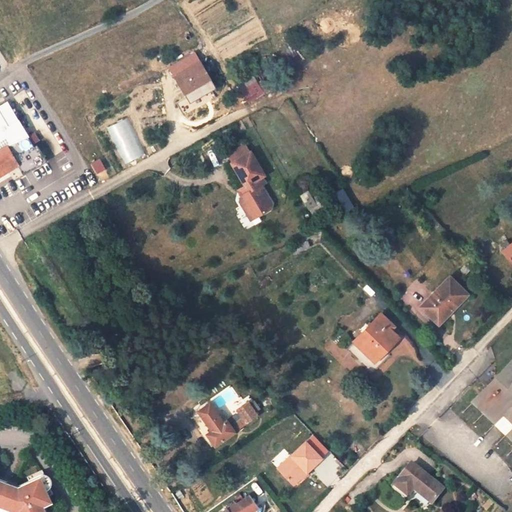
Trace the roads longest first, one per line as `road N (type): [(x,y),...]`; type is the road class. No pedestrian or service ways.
road 1 (unknown): [(0,259),(143,170),(290,95)]
road 2 (primary): [(164,511),(0,266)]
